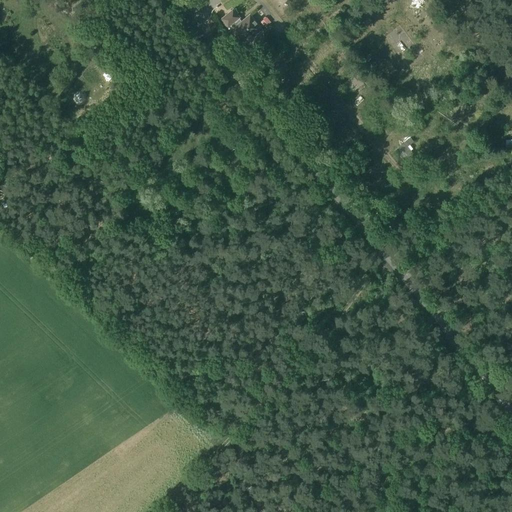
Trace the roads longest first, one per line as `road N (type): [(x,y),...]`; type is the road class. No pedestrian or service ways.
road 1 (unclassified): [(511,403),(173,0)]
road 2 (track): [(387,260),(156,511)]
